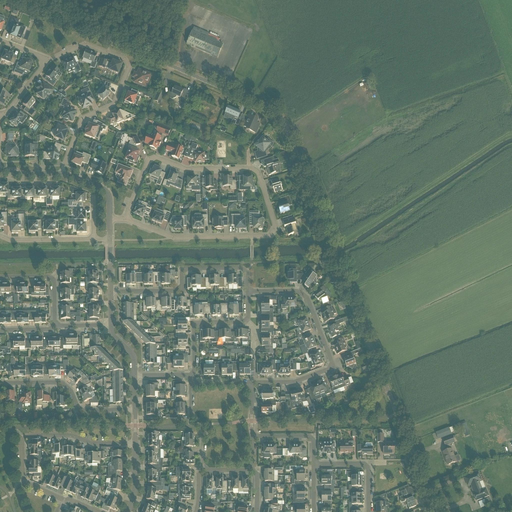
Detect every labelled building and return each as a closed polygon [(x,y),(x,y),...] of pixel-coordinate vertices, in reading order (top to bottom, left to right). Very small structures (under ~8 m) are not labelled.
[(195,2),(191,16),(199,18),(203,5),(195,2)] [(9,26),(7,32),(10,33),(10,34),(9,36),(12,37),(12,38),(13,38),(16,39),(16,38),(20,40),(22,36),(24,30),(17,28),(17,27),(16,27),(14,26),(16,20),(11,18),(8,26),(9,26)] [(187,44),(187,45),(211,55),(218,58),(223,45),(217,42),(217,41),(214,39),(214,40),(208,37),(209,34),(194,28),(193,31),(190,38),(188,43),(187,42),(187,43),(187,44)] [(10,63),(13,65),(16,59),(12,57),(13,55),(10,54),(10,53),(7,52),(7,53),(4,51),(1,60),(10,64),(10,63)] [(90,67),(94,69),(97,63),(94,61),(96,55),(92,54),(89,52),(89,53),(85,51),(84,55),(83,55),(82,57),(82,58),(92,62),(90,67)] [(74,68),(76,73),(80,71),(78,65),(76,66),(73,58),(62,62),(66,71),(74,68)] [(109,70),(118,74),(122,65),(112,61),(111,64),(106,62),(107,61),(102,59),(99,67),(104,69),(104,68),(109,70)] [(15,68),(13,73),(15,74),(18,75),(19,72),(23,74),(27,75),(28,72),(29,71),(29,69),(30,69),(31,66),(32,63),(31,63),(31,62),(27,60),(27,61),(26,61),(24,61),(24,60),(23,60),(21,65),(17,63),(15,68)] [(48,83),(53,86),(55,83),(52,80),(59,72),(57,71),(58,70),(55,68),(53,67),(51,70),(50,70),(47,73),(48,74),(46,77),(50,80),(48,83)] [(144,87),(146,87),(148,82),(151,75),(144,72),(139,70),(137,73),(134,72),(132,78),(135,79),(134,83),(144,87)] [(43,100),(44,101),(43,101),(46,103),(50,98),(49,97),(53,91),(42,82),(40,85),(36,89),(38,91),(36,95),(37,96),(36,96),(39,98),(43,100)] [(105,88),(97,96),(102,101),(106,97),(106,98),(108,96),(108,95),(110,93),(107,90),(107,89),(109,89),(111,84),(105,82),(103,87),(105,88)] [(184,105),(189,95),(188,95),(188,96),(182,93),(183,91),(175,88),(173,91),(170,89),(166,97),(172,100),(176,98),(176,96),(180,98),(180,97),(186,100),(184,105)] [(81,106),(82,109),(91,105),(90,102),(94,101),(90,93),(88,89),(81,91),(83,96),(78,98),(79,101),(77,103),(80,106),(81,106)] [(124,103),(125,103),(128,104),(129,103),(134,105),(136,100),(139,101),(140,98),(141,98),(137,96),(139,92),(138,92),(138,93),(132,90),(130,95),(129,95),(126,94),(126,95),(125,98),(126,98),(124,103)] [(0,104),(3,105),(11,95),(12,94),(8,98),(6,96),(7,94),(2,92),(0,91),(0,104)] [(154,101),(160,104),(165,94),(159,92),(154,101)] [(197,94),(193,102),(207,108),(210,100),(197,94)] [(24,111),(31,117),(35,112),(31,109),(33,107),(32,106),(35,102),(28,97),(22,105),(26,108),(23,111),(24,111)] [(66,122),(67,122),(68,122),(68,121),(69,121),(72,122),(72,121),(73,122),(74,119),(73,119),(73,118),(76,112),(68,109),(70,105),(71,105),(64,99),(63,100),(60,106),(64,107),(62,111),(64,112),(61,118),(64,119),(64,120),(64,121),(64,122),(65,122),(66,122)] [(235,125),(238,126),(241,120),(238,119),(241,113),(239,112),(239,111),(237,111),(228,107),(225,114),(235,118),(233,121),(233,120),(232,120),(231,124),(235,126),(235,125)] [(113,124),(114,127),(117,126),(117,124),(124,121),(123,120),(132,115),(120,110),(117,112),(118,112),(112,115),(113,117),(108,119),(110,125),(113,124)] [(10,125),(13,128),(14,126),(16,127),(19,122),(22,124),(27,117),(20,112),(18,115),(16,114),(13,117),(10,121),(9,122),(11,124),(10,125)] [(250,130),(256,133),(259,125),(256,124),(257,121),(254,120),(255,119),(252,118),(251,118),(248,117),(244,126),(250,129),(250,130)] [(94,139),(97,131),(102,133),(103,130),(105,131),(107,127),(98,121),(97,122),(96,121),(94,126),(89,124),(88,129),(87,128),(86,131),(87,131),(85,136),(94,139)] [(60,140),(64,142),(66,136),(65,135),(67,130),(64,129),(65,127),(57,123),(55,129),(57,130),(55,138),(60,140)] [(146,137),(145,141),(146,142),(145,144),(150,146),(150,147),(151,148),(151,149),(154,150),(155,149),(156,150),(157,147),(158,146),(160,147),(161,143),(159,142),(161,138),(160,137),(161,134),(168,136),(170,130),(159,126),(156,134),(153,133),(151,137),(148,136),(147,138),(146,137)] [(122,141),(120,144),(124,146),(125,143),(125,142),(128,143),(129,138),(127,137),(128,136),(124,134),(124,136),(122,135),(121,140),(122,141)] [(7,157),(17,157),(18,156),(18,150),(13,144),(12,141),(14,141),(13,136),(7,136),(7,144),(5,146),(5,155),(7,157)] [(137,146),(140,145),(137,138),(133,139),(133,140),(130,142),(128,147),(129,150),(126,159),(130,161),(129,163),(136,166),(136,165),(137,165),(138,163),(140,158),(137,157),(139,152),(136,150),(137,148),(137,146)] [(255,153),(257,159),(267,156),(265,151),(267,148),(269,150),(273,144),(268,140),(267,142),(262,139),(258,144),(258,143),(256,145),(256,146),(257,145),(256,147),(258,149),(258,150),(258,152),(255,153)] [(25,147),(25,157),(34,157),(34,155),(34,154),(34,151),(38,151),(38,145),(38,143),(31,143),(31,147),(25,147)] [(50,159),(52,162),(55,160),(55,161),(58,159),(58,158),(60,156),(58,153),(61,146),(62,146),(55,143),(55,144),(54,148),(52,149),(51,148),(48,150),(49,152),(46,153),(43,153),(42,153),(42,160),(43,160),(43,159),(50,159)] [(199,163),(199,164),(202,164),(202,163),(205,163),(204,160),(208,160),(208,155),(204,155),(204,153),(198,153),(197,151),(196,150),(198,146),(193,144),(187,158),(192,160),(195,160),(195,163),(199,163)] [(171,157),(179,160),(181,154),(182,155),(183,151),(182,151),(183,149),(175,146),(175,148),(168,145),(166,151),(173,153),(171,157)] [(72,163),(81,167),(82,163),(88,165),(91,156),(83,153),(82,156),(80,155),(79,157),(75,156),(74,156),(72,159),(73,159),(72,163)] [(273,174),(273,173),(278,173),(278,171),(278,170),(278,169),(278,168),(278,167),(278,166),(278,165),(278,164),(279,163),(278,159),(274,161),(273,157),(267,159),(268,163),(267,163),(261,165),(265,168),(268,167),(268,168),(267,169),(269,176),(274,174),(273,174)] [(92,164),(91,169),(96,171),(96,172),(98,173),(98,174),(101,175),(102,175),(103,175),(105,171),(107,165),(100,162),(99,164),(93,162),(92,164)] [(118,183),(126,186),(130,177),(131,177),(133,172),(119,166),(116,174),(116,176),(116,178),(117,179),(119,180),(118,183)] [(156,185),(160,186),(164,179),(165,174),(161,172),(162,171),(159,170),(160,168),(155,166),(153,171),(151,170),(149,175),(158,179),(156,185)] [(170,185),(181,190),(183,181),(178,180),(177,179),(178,176),(177,175),(177,174),(175,173),(174,174),(171,173),(167,182),(171,183),(170,185)] [(230,187),(230,190),(236,190),(236,181),(232,181),(232,178),(228,178),(227,177),(225,177),(225,178),(224,178),(224,183),(223,183),(223,187),(230,187)] [(192,187),(192,191),(200,191),(200,184),(196,184),(196,178),(192,178),(189,178),(188,178),(188,182),(187,182),(187,185),(188,185),(188,187),(192,187)] [(206,179),(202,179),(202,184),(206,184),(206,188),(210,188),(210,191),(217,191),(217,189),(217,184),(214,184),(214,178),(206,178),(206,179)] [(239,182),(239,191),(245,191),(245,190),(249,190),(249,188),(255,187),(256,191),(253,181),(252,181),(252,178),(244,178),(244,182),(239,182)] [(273,189),(275,193),(282,191),(279,179),(271,182),(273,186),(272,187),(272,189),(273,189)] [(7,193),(7,200),(14,200),(14,198),(20,198),(20,191),(20,187),(14,187),(14,189),(12,189),(12,191),(8,191),(7,191),(7,193)] [(20,198),(20,200),(27,200),(26,198),(33,198),(33,191),(33,187),(27,187),(27,189),(25,189),(25,191),(20,191),(20,198)] [(33,198),(33,200),(39,199),(39,198),(46,197),(46,190),(46,187),(40,187),(40,189),(37,189),(37,191),(33,191),(33,198)] [(46,197),(46,206),(52,206),(52,197),(59,197),(59,192),(59,187),(52,187),(52,189),(50,189),(50,190),(46,190),(46,197)] [(68,201),(68,207),(69,207),(74,207),(83,207),(83,203),(84,203),(84,200),(86,200),(86,194),(84,194),(76,190),(72,190),(72,195),(76,195),(76,201),(68,201)] [(279,211),(279,215),(284,215),(284,214),(290,212),(289,207),(292,206),(289,196),(282,199),(284,204),(279,205),(280,210),(279,210),(279,209),(279,210),(279,211)] [(142,202),(140,206),(137,205),(136,207),(135,209),(135,210),(134,214),(142,218),(145,212),(150,214),(153,206),(147,204),(142,202)] [(69,207),(69,210),(74,210),(74,213),(76,213),(76,220),(83,220),(87,220),(87,214),(85,214),(85,211),(83,211),(83,207),(74,207),(69,207)] [(158,223),(162,225),(163,221),(167,222),(170,214),(164,211),(162,216),(155,213),(152,221),(155,222),(155,223),(156,223),(158,223),(157,224),(158,224),(158,223)] [(258,229),(258,230),(263,230),(263,224),(264,224),(264,225),(264,219),(259,219),(259,214),(250,214),(250,223),(254,223),(254,229),(258,229)] [(11,223),(11,234),(18,234),(18,232),(20,232),(20,230),(24,230),(24,215),(18,215),(18,223),(11,223)] [(244,216),(240,216),(240,215),(231,215),(231,226),(236,226),(236,229),(245,229),(245,220),(244,220),(244,216)] [(197,230),(197,229),(199,229),(199,230),(200,230),(200,229),(204,229),(204,226),(208,226),(207,216),(201,216),(201,220),(192,220),(193,229),(197,229),(197,230)] [(172,217),(169,225),(174,227),(174,230),(180,230),(180,229),(182,229),(182,230),(183,230),(183,227),(187,227),(187,221),(186,217),(181,217),(181,220),(175,221),(175,217),(172,217)] [(216,229),(223,229),(223,227),(227,226),(227,217),(219,217),(219,219),(213,219),(212,219),(212,225),(213,225),(213,224),(215,224),(215,228),(216,228),(216,229)] [(288,220),(283,222),(285,228),(286,227),(287,229),(286,229),(288,236),(294,234),(293,232),(293,230),(297,229),(295,224),(296,224),(294,218),(292,219),(292,218),(288,219),(288,220)] [(76,220),(68,220),(68,226),(72,226),(76,226),(76,233),(87,233),(87,226),(85,226),(83,226),(83,224),(83,220),(76,220)] [(28,223),(28,234),(35,234),(35,232),(37,232),(37,230),(41,230),(41,221),(35,221),(35,223),(28,223)] [(46,231),(46,233),(52,233),(52,231),(54,231),(54,230),(58,230),(58,221),(53,221),(53,223),(43,223),(43,231),(46,231)] [(296,265),(290,265),(290,266),(290,271),(290,275),(289,275),(289,279),(290,279),(290,283),(297,283),(297,280),(299,279),(300,279),(303,281),(306,277),(303,275),(297,275),(296,265)] [(310,273),(304,281),(306,284),(309,288),(311,290),(317,286),(314,282),(315,281),(316,282),(318,279),(315,277),(312,275),(313,274),(315,271),(318,267),(314,265),(311,269),(309,272),(310,273)] [(89,273),(89,278),(99,278),(99,276),(98,276),(98,272),(93,272),(93,269),(87,269),(88,273),(89,273)] [(127,283),(127,286),(131,285),(131,276),(127,276),(127,274),(122,274),(122,269),(119,269),(119,284),(122,284),(122,283),(127,283)] [(60,276),(60,279),(72,278),(72,270),(66,270),(66,273),(61,273),(61,276),(60,276)] [(166,275),(166,285),(170,285),(170,282),(175,282),(175,278),(178,278),(178,273),(175,273),(175,271),(166,271),(166,275)] [(131,276),(131,285),(136,285),(135,283),(140,283),(140,273),(135,273),(135,276),(131,276)] [(144,283),(144,285),(148,285),(148,276),(144,276),(144,273),(140,273),(140,283),(144,283)] [(148,276),(148,285),(153,285),(153,283),(157,282),(157,273),(152,273),(153,276),(148,276)] [(161,282),(161,285),(166,285),(166,275),(162,275),(162,273),(157,273),(157,282),(161,282)] [(224,279),(224,288),(229,288),(229,286),(233,286),(233,276),(228,276),(228,279),(224,279)] [(237,286),(237,288),(242,288),(242,278),(242,279),(237,279),(237,276),(233,276),(233,286),(237,286)] [(187,279),(187,289),(197,289),(197,286),(196,277),(192,277),(192,279),(187,280),(187,279)] [(201,286),(201,289),(206,289),(206,279),(201,279),(201,277),(196,277),(197,286),(201,286)] [(206,279),(206,289),(211,288),(211,286),(215,286),(215,277),(210,277),(210,279),(206,279)] [(219,286),(219,288),(224,288),(224,279),(219,279),(219,277),(215,277),(215,286),(219,286)] [(66,284),(66,287),(71,287),(74,287),(74,278),(72,278),(60,279),(60,281),(61,281),(61,284),(66,284)] [(86,284),(86,287),(91,287),(91,284),(94,284),(99,284),(99,280),(99,278),(89,278),(89,284),(86,284)] [(26,297),(26,299),(31,299),(31,296),(31,290),(28,290),(28,285),(25,285),(25,284),(22,285),(23,298),(26,297)] [(31,296),(31,297),(40,297),(40,293),(40,284),(38,284),(38,285),(34,285),(34,290),(31,290),(31,296)] [(40,293),(40,297),(49,296),(49,288),(46,288),(46,285),(42,285),(42,284),(40,284),(40,293)] [(7,285),(5,285),(5,294),(5,297),(14,297),(14,296),(14,290),(11,290),(11,285),(7,285)] [(20,297),(22,298),(23,298),(22,285),(20,285),(17,285),(17,290),(14,290),(14,296),(19,296),(20,297)] [(322,302),(323,305),(329,303),(327,298),(326,295),(325,296),(323,294),(327,291),(324,286),(316,292),(318,295),(315,297),(318,301),(318,300),(319,301),(320,302),(321,302),(322,302)] [(61,294),(61,296),(70,296),(74,296),(74,290),(71,290),(71,287),(66,287),(66,290),(61,290),(61,294)] [(89,292),(89,296),(99,296),(99,293),(99,290),(95,290),(95,287),(91,287),(86,287),(86,292),(87,293),(89,292)] [(70,296),(61,296),(61,298),(61,302),(66,302),(66,305),(72,305),(72,301),(70,301),(70,296)] [(87,303),(87,304),(94,304),(94,301),(99,301),(99,298),(99,296),(89,296),(87,296),(87,298),(86,299),(86,303),(87,303)] [(261,301),(261,306),(270,306),(270,301),(271,301),(271,297),(264,297),(264,301),(261,301)] [(281,310),(281,314),(290,314),(290,308),(290,299),(289,299),(289,298),(285,298),(285,299),(284,299),(284,302),(281,302),(281,298),(281,302),(281,310)] [(296,309),(296,310),(299,310),(299,303),(296,303),(296,299),(295,299),(295,298),(292,298),(292,299),(290,299),(290,308),(294,308),(294,310),(296,309)] [(182,299),(182,308),(182,311),(190,311),(190,305),(190,301),(186,301),(186,299),(182,299)] [(90,310),(90,313),(99,313),(99,311),(99,307),(94,307),(94,304),(87,304),(86,304),(87,310),(90,310)] [(216,307),(216,316),(221,316),(221,314),(225,314),(225,304),(220,304),(220,307),(216,307)] [(229,314),(229,316),(234,316),(234,307),(230,307),(230,304),(225,304),(225,314),(229,314)] [(234,307),(234,316),(238,316),(238,314),(243,313),(243,304),(238,304),(238,307),(234,307)] [(61,308),(61,313),(70,313),(70,308),(72,308),(74,308),(74,305),(72,305),(66,305),(66,308),(61,308)] [(195,314),(195,317),(199,317),(199,307),(195,307),(195,305),(190,305),(190,311),(190,314),(195,314)] [(199,307),(199,317),(204,317),(203,314),(208,314),(208,305),(203,305),(203,307),(199,307)] [(212,314),(212,316),(216,316),(216,307),(212,307),(212,305),(208,305),(208,314),(212,314)] [(264,312),(264,315),(265,315),(273,315),(273,309),(270,309),(270,306),(261,306),(261,312),(264,312)] [(324,319),(325,323),(329,321),(333,320),(335,319),(333,315),(336,314),(334,310),(332,310),(331,307),(323,310),(325,314),(323,314),(325,319),(324,319)] [(32,311),(23,312),(23,324),(29,324),(29,321),(32,321),(32,311)] [(35,321),(35,324),(40,324),(40,315),(36,315),(36,311),(32,311),(32,321),(35,321)] [(5,315),(5,324),(11,324),(11,321),(14,321),(14,312),(9,312),(6,312),(5,315)] [(23,312),(14,312),(14,321),(17,321),(17,324),(23,324),(23,312)] [(87,316),(87,322),(95,322),(94,322),(94,319),(99,319),(99,315),(99,313),(90,313),(90,316),(87,316)] [(40,315),(40,324),(46,323),(46,319),(49,319),(49,315),(40,315)] [(261,318),(261,324),(270,323),(273,323),(273,315),(265,315),(265,318),(261,318)] [(301,328),(309,325),(308,323),(309,323),(308,320),(307,320),(306,319),(303,321),(302,318),(295,320),(297,325),(299,329),(301,328)] [(330,335),(331,339),(340,335),(337,329),(341,328),(340,325),(344,323),(343,319),(342,319),(338,321),(334,323),(335,326),(330,328),(331,331),(329,331),(331,335),(330,335)] [(265,329),(265,332),(274,332),(274,327),(270,327),(270,323),(261,324),(262,329),(265,329)] [(297,333),(298,338),(307,335),(308,335),(307,332),(311,330),(310,329),(311,329),(310,326),(309,326),(309,325),(301,328),(299,329),(297,329),(298,333),(297,333)] [(200,335),(200,342),(205,342),(205,339),(208,339),(208,331),(203,331),(203,335),(200,335)] [(212,339),(212,343),(217,343),(217,336),(214,336),(214,331),(208,331),(208,339),(212,339)] [(217,336),(217,343),(219,343),(219,339),(225,339),(225,331),(219,331),(219,336),(217,336)] [(225,343),(230,343),(234,343),(233,334),(231,334),(231,331),(225,331),(225,339),(225,343)] [(233,334),(234,343),(238,343),(239,342),(239,339),(242,339),(242,331),(236,331),(236,334),(233,334)] [(242,339),(242,343),(248,343),(248,341),(251,341),(251,335),(248,335),(248,331),(242,331),(242,339)] [(262,335),(262,341),(274,341),(274,332),(265,332),(265,335),(262,335)] [(63,343),(63,346),(72,346),(72,344),(72,335),(66,335),(66,340),(63,340),(63,343)] [(81,346),(81,345),(81,340),(78,340),(78,335),(72,335),(72,344),(72,346),(77,346),(81,346)] [(298,343),(300,347),(301,347),(306,345),(314,342),(313,340),(314,340),(313,337),(312,337),(312,336),(308,338),(307,335),(298,338),(299,343),(298,343)] [(60,348),(60,350),(63,350),(63,346),(63,343),(60,343),(60,337),(54,338),(54,347),(55,347),(54,348),(60,348)] [(11,344),(11,349),(14,349),(14,348),(19,347),(19,338),(14,338),(14,343),(11,344)] [(25,347),(25,349),(28,349),(28,343),(25,343),(25,338),(19,338),(19,347),(25,347)] [(28,343),(28,349),(31,349),(31,347),(37,347),(37,338),(31,338),(31,343),(28,343)] [(40,347),(40,350),(46,350),(46,349),(46,343),(43,343),(43,338),(37,338),(37,347),(40,347)] [(46,349),(52,349),(51,347),(54,347),(54,338),(49,338),(49,343),(46,343),(46,349)] [(336,352),(337,355),(347,351),(346,348),(347,347),(343,339),(335,342),(337,345),(335,346),(337,351),(336,352)] [(265,346),(265,349),(266,349),(273,349),(273,345),(274,344),(274,341),(262,341),(262,347),(265,346)] [(173,342),(174,350),(185,350),(185,346),(188,346),(188,342),(178,342),(173,342)] [(304,350),(306,355),(307,354),(314,352),(313,349),(316,347),(316,346),(315,343),(314,342),(306,345),(301,347),(303,350),(304,350)] [(311,358),(312,362),(320,359),(320,357),(321,357),(319,354),(318,353),(315,354),(314,352),(307,354),(309,359),(311,358)] [(167,358),(167,364),(173,364),(174,368),(179,367),(179,358),(176,358),(175,355),(170,355),(170,358),(167,358)] [(179,358),(179,367),(184,367),(184,364),(188,364),(188,355),(182,355),(182,358),(179,358)] [(349,367),(352,369),(352,368),(354,365),(356,364),(354,359),(353,359),(352,356),(344,359),(346,364),(345,364),(346,368),(349,367)] [(154,364),(154,367),(159,367),(159,364),(160,364),(160,358),(157,358),(147,358),(147,364),(154,364)] [(14,374),(14,377),(20,377),(20,367),(16,368),(16,365),(15,360),(14,360),(14,359),(11,359),(11,365),(10,365),(10,374),(14,374)] [(286,375),(289,375),(290,375),(290,371),(293,371),(293,364),(293,359),(291,359),(289,363),(284,363),(284,366),(284,375),(286,375)] [(308,363),(310,370),(315,368),(315,367),(322,364),(322,363),(323,363),(322,360),(321,360),(320,359),(312,362),(308,363)] [(223,363),(218,363),(218,372),(222,372),(222,375),(227,375),(227,366),(227,360),(223,360),(223,363)] [(231,360),(227,360),(227,366),(227,375),(232,375),(232,372),(236,372),(236,363),(231,363),(231,360)] [(204,372),(204,376),(209,376),(209,363),(209,361),(205,361),(205,363),(200,363),(200,372),(204,372)] [(268,375),(268,376),(271,376),(271,375),(272,375),(272,371),(275,371),(275,364),(275,361),(272,361),(272,362),(270,362),(270,366),(266,366),(266,375),(268,375)] [(245,366),(245,375),(250,375),(250,372),(254,372),(254,362),(248,362),(248,366),(245,366)] [(261,375),(261,376),(265,376),(265,375),(266,375),(266,366),(266,362),(264,362),(260,364),(257,364),(257,371),(260,371),(260,375),(261,375)] [(55,364),(55,377),(61,376),(61,371),(63,371),(63,365),(58,365),(58,364),(55,364),(55,363),(55,364)] [(213,363),(209,363),(209,376),(215,376),(215,373),(215,372),(218,372),(218,363),(213,363)] [(239,372),(240,375),(245,375),(245,366),(242,366),(241,363),(236,363),(236,372),(239,372)] [(0,371),(1,371),(5,371),(5,372),(6,372),(6,371),(7,372),(8,372),(9,373),(10,373),(10,374),(10,365),(5,365),(1,365),(0,364),(0,371)] [(37,368),(37,377),(43,377),(43,371),(46,371),(46,365),(41,365),(40,364),(37,364),(37,368)] [(49,371),(49,377),(55,377),(55,364),(52,365),(46,365),(46,371),(49,371)] [(279,375),(279,376),(283,376),(283,375),(284,375),(284,366),(280,366),(280,364),(275,364),(275,371),(278,371),(278,375),(279,375)] [(20,367),(20,377),(26,377),(26,371),(28,371),(28,365),(20,365),(20,367)] [(33,365),(28,365),(28,371),(31,371),(32,377),(37,377),(37,368),(33,368),(33,365)] [(67,377),(71,381),(77,375),(77,374),(75,372),(77,370),(75,369),(71,373),(67,377)] [(81,382),(82,386),(90,383),(88,379),(87,378),(80,371),(77,374),(77,375),(71,381),(76,385),(79,381),(81,382)] [(335,377),(340,389),(350,385),(347,377),(344,378),(345,380),(343,380),(342,376),(338,377),(338,376),(335,377)] [(333,379),(329,380),(332,388),(331,389),(333,392),(334,392),(340,389),(335,377),(333,378),(333,379)] [(324,393),(325,395),(329,394),(328,391),(327,392),(324,384),(322,384),(321,382),(316,384),(320,395),(324,393)] [(148,386),(146,387),(146,392),(158,392),(158,388),(158,383),(150,383),(150,386),(148,386)] [(176,392),(185,392),(185,386),(181,386),(181,383),(173,383),(173,388),(176,388),(176,392)] [(80,392),(82,397),(90,394),(93,392),(91,387),(90,384),(83,387),(84,390),(80,392)] [(312,390),(308,391),(311,397),(313,405),(317,403),(316,401),(322,399),(320,395),(316,384),(316,385),(315,385),(315,384),(312,386),(310,387),(312,390)] [(307,402),(309,406),(313,405),(311,397),(306,399),(305,399),(305,396),(304,396),(302,390),(296,392),(298,400),(301,400),(302,403),(307,402)] [(263,400),(263,403),(266,403),(266,401),(267,400),(270,400),(270,399),(273,399),(273,398),(273,393),(270,393),(270,392),(267,392),(266,391),(264,392),(262,392),(262,395),(260,396),(262,398),(262,400),(263,400)] [(19,403),(19,406),(25,406),(25,404),(31,404),(31,392),(23,393),(23,397),(19,397),(19,403)] [(38,392),(38,393),(38,396),(37,396),(37,406),(43,406),(43,409),(44,409),(45,409),(46,408),(47,407),(48,406),(48,405),(48,404),(46,404),(46,403),(50,403),(50,396),(44,396),(44,394),(43,394),(43,392),(38,392)] [(89,400),(91,404),(98,404),(98,401),(97,397),(95,398),(94,397),(95,396),(93,392),(90,394),(82,397),(84,402),(89,400)] [(150,398),(150,401),(158,401),(156,401),(156,398),(158,398),(158,392),(146,392),(146,398),(150,398)] [(172,397),(172,401),(174,401),(176,401),(176,398),(185,397),(185,392),(176,392),(173,392),(173,397),(172,397)] [(296,392),(290,393),(291,396),(291,399),(290,399),(292,405),(293,405),(295,405),(299,404),(298,400),(296,392)] [(6,397),(5,397),(5,403),(10,403),(10,402),(12,402),(12,403),(12,406),(14,405),(14,400),(14,397),(14,393),(6,393),(6,397)] [(64,407),(64,411),(69,410),(69,403),(66,403),(66,402),(65,402),(65,397),(61,397),(57,397),(57,393),(53,393),(53,402),(57,402),(57,406),(61,406),(61,408),(64,407)] [(146,404),(146,410),(158,410),(157,410),(157,404),(158,404),(158,401),(150,401),(150,404),(146,404)] [(176,404),(176,410),(185,410),(185,404),(177,404),(176,401),(174,401),(174,404),(176,404)] [(265,413),(267,415),(269,413),(273,413),(275,413),(276,412),(276,403),(269,403),(269,406),(261,406),(262,409),(261,410),(262,411),(262,413),(265,413)] [(150,416),(150,419),(158,419),(158,410),(146,410),(147,416),(150,416)] [(167,415),(167,419),(182,419),(182,418),(182,415),(185,415),(185,410),(176,410),(174,410),(174,415),(167,415)] [(464,422),(460,424),(463,430),(464,433),(465,435),(470,433),(469,431),(465,421),(464,422)] [(436,433),(438,439),(451,434),(449,428),(436,433)] [(148,441),(156,441),(160,441),(159,441),(159,437),(159,432),(152,432),(152,435),(148,435),(148,441)] [(186,438),(186,441),(194,441),(194,435),(190,435),(190,432),(183,432),(183,438),(186,438)] [(448,450),(443,452),(448,466),(452,464),(456,462),(460,460),(458,455),(454,457),(450,444),(454,442),(452,437),(448,439),(443,441),(445,446),(447,446),(448,450)] [(29,444),(29,450),(30,450),(38,450),(39,450),(42,450),(42,449),(38,449),(38,444),(41,443),(41,440),(32,440),(32,444),(29,444)] [(151,447),(151,450),(161,450),(160,441),(156,441),(148,441),(148,447),(151,447)] [(186,441),(182,441),(182,448),(183,448),(183,450),(190,450),(190,447),(194,447),(194,441),(186,441)] [(340,445),(340,453),(353,453),(353,447),(354,447),(354,443),(352,443),(352,442),(349,442),(348,443),(348,444),(340,445)] [(321,443),(321,453),(334,453),(334,443),(321,443)] [(54,457),(54,456),(56,456),(56,455),(59,455),(60,455),(59,446),(60,446),(60,444),(57,444),(57,445),(55,445),(54,444),(51,444),(51,445),(51,451),(51,462),(55,462),(55,457),(54,457)] [(362,453),(362,455),(372,455),(372,448),(372,445),(371,444),(366,444),(365,445),(365,448),(361,448),(361,445),(357,445),(357,448),(357,453),(362,453)] [(264,458),(264,459),(270,459),(270,454),(270,446),(268,446),(268,445),(265,445),(265,446),(264,446),(264,450),(261,450),(261,458),(264,458)] [(274,454),(274,456),(279,456),(279,455),(279,450),(276,450),(276,446),(275,446),(275,445),(272,445),(272,446),(270,446),(270,454),(274,454)] [(287,455),(287,456),(292,456),(292,454),(296,454),(296,446),(294,446),(294,445),(291,445),(291,446),(290,446),(290,450),(287,450),(287,455)] [(301,458),(304,459),(304,456),(307,456),(307,450),(302,450),(302,446),(300,446),(300,445),(297,445),(297,446),(296,446),(296,454),(299,454),(299,457),(301,458)] [(384,445),(384,455),(388,455),(388,454),(394,454),(394,445),(384,445)] [(59,455),(59,458),(64,458),(64,457),(68,457),(68,446),(66,446),(66,447),(63,447),(63,446),(60,446),(59,446),(60,455),(59,455)] [(71,457),(71,460),(76,460),(76,458),(76,450),(76,446),(73,446),(73,447),(70,447),(70,446),(68,446),(68,457),(71,457)] [(32,456),(32,459),(41,459),(41,458),(43,458),(43,457),(42,456),(42,450),(39,450),(38,450),(30,450),(30,456),(32,456)] [(80,460),(80,461),(84,461),(84,452),(85,452),(85,450),(81,450),(81,451),(78,451),(78,450),(76,450),(76,458),(76,460),(80,460)] [(148,453),(148,459),(159,459),(161,459),(161,450),(151,450),(151,453),(148,453)] [(181,456),(181,459),(185,459),(186,459),(193,459),(193,453),(190,453),(190,450),(183,450),(183,456),(181,456)] [(85,452),(84,452),(84,461),(84,464),(89,464),(89,466),(93,466),(93,464),(93,452),(88,452),(85,452)] [(98,452),(93,452),(93,464),(97,464),(101,464),(101,460),(101,459),(101,452),(98,452)] [(110,466),(122,467),(122,461),(117,461),(117,458),(114,458),(114,457),(112,457),(111,457),(111,463),(110,463),(108,465),(108,466),(110,466)] [(30,468),(38,468),(39,468),(41,468),(40,468),(42,467),(42,464),(41,464),(41,459),(32,459),(32,462),(29,462),(29,465),(30,465),(30,468)] [(152,465),(152,468),(159,468),(159,459),(148,459),(148,465),(152,465)] [(188,468),(191,468),(191,465),(194,465),(194,459),(193,459),(186,459),(186,462),(183,463),(183,468),(185,468),(188,468)] [(110,472),(108,472),(108,476),(117,476),(121,476),(121,472),(122,472),(122,467),(110,466),(110,472)] [(286,467),(286,471),(290,471),(293,471),(293,476),(305,476),(305,470),(300,470),(297,470),(297,467),(290,467),(286,467)] [(34,474),(34,477),(41,477),(41,474),(41,472),(41,470),(41,468),(39,468),(38,468),(30,468),(29,468),(29,474),(34,474)] [(159,473),(159,468),(152,468),(152,471),(148,471),(148,477),(159,477),(160,477),(160,473),(159,473)] [(189,477),(190,477),(190,471),(188,471),(188,468),(185,468),(183,468),(179,468),(179,477),(181,476),(182,476),(182,477),(189,477)] [(322,477),(322,481),(331,481),(335,481),(335,475),(333,475),(333,470),(326,470),(326,476),(325,476),(325,477),(322,477)] [(352,479),(352,482),(361,482),(361,476),(358,477),(357,475),(357,473),(356,473),(356,470),(351,470),(352,473),(348,473),(348,478),(351,479),(352,479)] [(48,476),(47,478),(49,479),(47,485),(52,487),(56,478),(53,477),(54,475),(53,474),(52,473),(49,472),(48,476)] [(473,494),(476,502),(489,497),(486,489),(482,491),(479,482),(482,481),(479,473),(465,479),(468,486),(471,485),(474,494),(473,494)] [(56,478),(52,487),(58,490),(59,487),(62,488),(63,485),(66,480),(67,477),(64,476),(63,478),(62,477),(61,477),(60,479),(56,478)] [(117,476),(108,476),(108,479),(111,479),(110,484),(121,486),(122,480),(121,480),(121,476),(117,476)] [(179,480),(179,485),(180,485),(186,485),(186,482),(190,482),(189,477),(182,477),(182,476),(181,476),(181,480),(179,480)] [(271,482),(271,485),(279,485),(279,482),(274,482),(274,476),(264,476),(264,479),(265,480),(265,482),(270,482),(271,482)] [(294,485),(295,485),(300,485),(300,482),(305,482),(305,476),(293,476),(293,481),(292,481),(292,485),(294,485)] [(64,490),(70,492),(74,483),(75,481),(72,479),(67,477),(66,480),(68,481),(64,490)] [(161,477),(160,477),(159,477),(148,477),(149,483),(152,483),(152,486),(161,486),(161,477)] [(212,479),(207,479),(207,487),(204,487),(204,490),(207,490),(207,494),(212,494),(212,496),(217,496),(217,495),(217,482),(212,482),(212,479)] [(217,495),(220,495),(220,491),(222,491),(222,492),(227,492),(227,482),(222,482),(222,479),(217,479),(217,482),(217,495)] [(233,492),(233,494),(238,494),(238,493),(238,482),(238,479),(233,479),(233,482),(228,482),(228,492),(233,492)] [(238,482),(238,493),(243,493),(243,490),(249,490),(248,479),(243,479),(243,482),(238,482)] [(74,483),(70,492),(75,495),(78,489),(81,490),(82,487),(83,485),(84,483),(81,481),(80,482),(78,482),(77,484),(74,483)] [(326,487),(326,489),(334,489),(334,485),(331,485),(331,481),(322,481),(322,486),(325,486),(326,487)] [(349,486),(349,491),(357,491),(357,488),(358,488),(358,487),(361,487),(361,482),(352,482),(352,485),(349,486)] [(82,487),(81,490),(83,491),(81,497),(86,500),(90,490),(87,489),(88,485),(84,483),(83,485),(82,487)] [(106,491),(115,494),(116,491),(120,491),(121,486),(110,484),(109,484),(108,487),(112,488),(112,489),(107,488),(106,491)] [(90,490),(86,500),(92,502),(92,500),(95,502),(97,497),(98,495),(99,492),(101,488),(101,486),(101,485),(100,487),(98,486),(97,489),(92,486),(90,490)] [(178,485),(178,494),(179,494),(181,494),(182,494),(190,494),(190,488),(186,488),(186,485),(180,485),(179,485),(178,485)] [(264,492),(264,495),(274,495),(274,492),(276,492),(276,489),(277,489),(277,488),(279,488),(279,485),(271,485),(267,485),(267,489),(265,489),(265,492),(264,492)] [(297,488),(297,494),(305,494),(305,488),(302,488),(302,485),(300,485),(295,485),(295,488),(297,488)] [(147,494),(155,495),(156,494),(156,492),(159,492),(159,491),(162,492),(163,487),(161,486),(152,486),(152,488),(149,488),(147,494)] [(402,497),(400,498),(402,503),(405,501),(405,502),(406,501),(409,509),(411,508),(416,506),(412,496),(414,495),(411,488),(409,489),(408,486),(404,487),(405,491),(400,493),(402,497)] [(322,493),(322,497),(331,497),(334,497),(334,489),(326,489),(326,492),(325,493),(322,493)] [(105,493),(105,495),(108,496),(106,500),(106,501),(109,502),(116,505),(119,500),(114,498),(115,494),(106,491),(105,493)] [(352,497),(352,500),(361,500),(361,494),(358,495),(358,493),(357,493),(357,491),(349,491),(349,496),(352,497)] [(150,503),(158,506),(159,502),(157,501),(157,500),(155,499),(155,497),(155,495),(147,494),(146,500),(150,500),(150,503)] [(179,500),(181,500),(181,503),(187,504),(187,500),(191,500),(191,494),(190,494),(182,494),(181,494),(179,494),(179,500)] [(293,494),(293,503),(295,503),(302,503),(302,500),(305,500),(305,494),(297,494),(293,494)] [(271,501),(271,505),(278,505),(278,499),(274,499),(274,495),(264,495),(264,499),(265,499),(265,502),(271,501)] [(326,503),(326,505),(332,505),(332,502),(331,502),(331,497),(322,497),(322,502),(325,502),(326,503)] [(489,497),(478,501),(480,508),(486,506),(485,503),(491,501),(489,497)] [(349,504),(349,509),(357,509),(357,506),(358,506),(358,505),(361,505),(361,500),(352,500),(352,503),(349,504)] [(377,503),(377,509),(385,509),(389,509),(389,503),(386,503),(386,500),(380,500),(380,503),(377,503)] [(102,507),(101,509),(107,511),(108,511),(110,509),(114,511),(116,505),(109,502),(107,505),(104,503),(102,507)] [(143,510),(147,511),(154,511),(156,511),(158,506),(150,503),(148,506),(145,505),(143,510)] [(186,511),(188,510),(185,509),(187,504),(181,503),(178,503),(175,511),(177,511),(186,511)] [(205,511),(210,511),(214,511),(214,510),(217,510),(218,506),(219,507),(221,506),(221,505),(221,503),(218,503),(211,503),(210,506),(206,506),(205,511)] [(238,511),(239,511),(247,511),(248,508),(243,507),(244,503),(236,503),(235,507),(237,508),(239,509),(238,511)] [(297,511),(305,511),(305,506),(302,506),(302,503),(295,503),(293,503),(293,511),(294,511),(297,511)]
